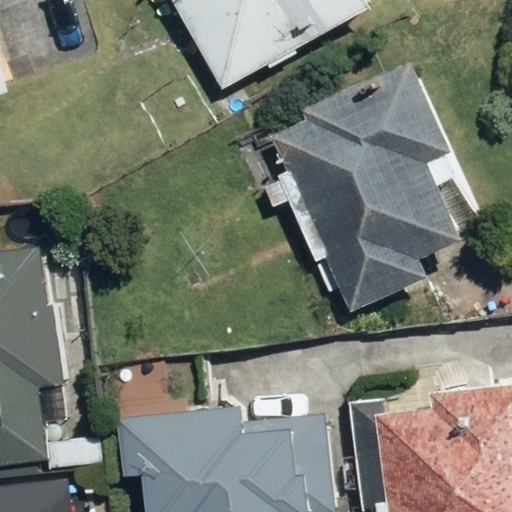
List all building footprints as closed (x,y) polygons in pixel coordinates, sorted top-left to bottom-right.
[(0,0),(0,90),(36,79),(10,0),(0,0)] [(198,0),(238,75),(381,0),(198,0)] [(361,310),(449,275),(441,253),(490,234),(458,151),(482,142),(442,39),(316,88),(326,114),(289,128),(303,163),(274,174),(285,202),(307,194),(344,291),(352,288),(361,310)] [(0,459),(60,451),(55,388),(86,385),(78,286),(64,287),(60,238),(0,242),(0,459)] [(438,395),(396,400),(407,511),(511,511),(511,357),(435,365),(438,395)] [(275,413),(275,400),(138,404),(140,466),(158,465),(159,511),(335,511),(352,511),(348,398),(314,399),(314,412),(275,413)] [(91,511),(89,468),(0,473),(0,511),(91,511)]
